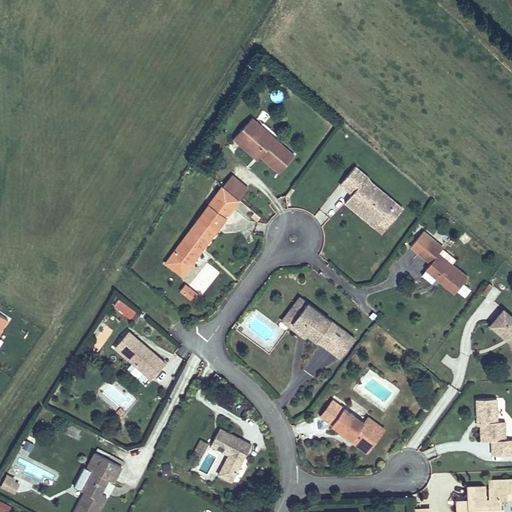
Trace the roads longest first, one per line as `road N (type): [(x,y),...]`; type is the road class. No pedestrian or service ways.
road 1 (track): [(269,0),(0,407)]
road 2 (residential): [(289,484),(275,423),(218,359),(211,342),(217,326)]
road 3 (residential): [(289,484),(372,483),(407,470)]
